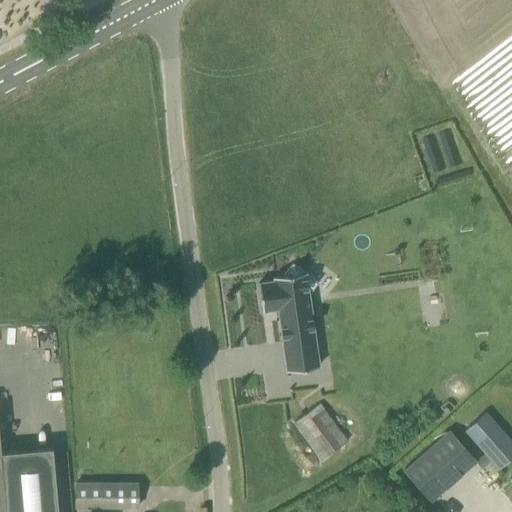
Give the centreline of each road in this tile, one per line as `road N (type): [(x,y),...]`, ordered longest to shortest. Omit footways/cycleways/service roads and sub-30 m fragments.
road 1 (unclassified): [(224,511),(216,396),(179,196),(167,26),(155,2)]
road 2 (secondary): [(0,84),(155,2)]
